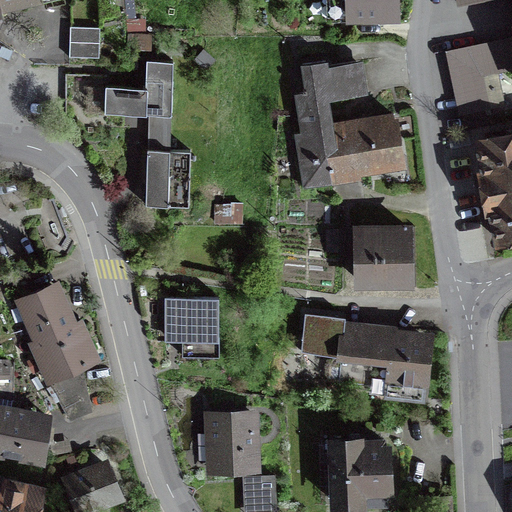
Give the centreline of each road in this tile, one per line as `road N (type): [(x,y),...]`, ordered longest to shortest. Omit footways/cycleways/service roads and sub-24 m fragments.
road 1 (residential): [(186,511),(167,482),(92,200),(57,158),(0,140)]
road 2 (residential): [(463,286),(445,256),(417,47),(421,0)]
road 3 (residential): [(482,511),(463,286)]
